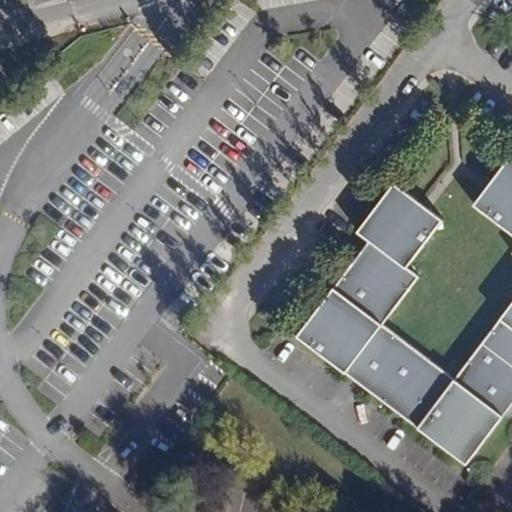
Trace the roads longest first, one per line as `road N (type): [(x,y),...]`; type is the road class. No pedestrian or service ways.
road 1 (unclassified): [(511,484),(494,508),(228,323),(467,0)]
road 2 (unknown): [(90,511),(228,323)]
